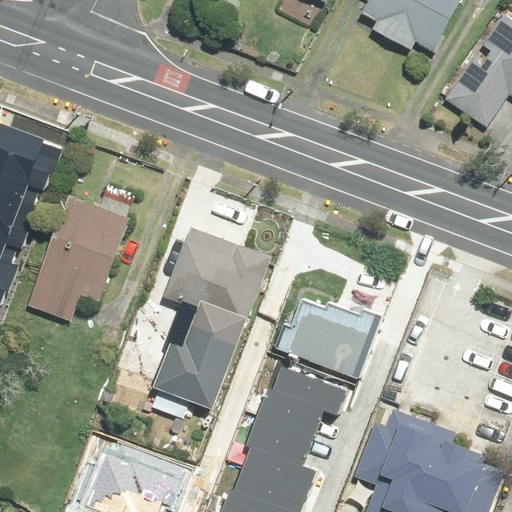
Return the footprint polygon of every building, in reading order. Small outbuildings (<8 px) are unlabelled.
[(379,0),(374,9),(387,17),(382,26),(421,47),(426,38),(444,47),(469,0),(379,0)] [(498,48),(490,60),(484,56),(455,97),(493,123),(511,96),(511,12),(490,42),(498,48)] [(0,303),(3,305),(21,260),(15,257),(21,243),(26,245),(68,141),(0,114),(0,303)] [(111,202),(78,191),(40,304),(73,315),(82,287),(114,298),(141,221),(108,210),(111,202)] [(195,230),(173,293),(205,303),(251,320),(258,322),(276,270),(256,263),(259,252),(195,230)] [(293,311),(280,347),(376,379),(396,318),(366,308),(364,317),(314,300),(308,316),(293,311)] [(251,320),(205,303),(192,337),(178,332),(159,383),(219,406),(251,320)] [(286,511),(289,503),(305,509),(322,465),(308,460),(330,402),(345,408),(355,381),(290,357),(280,384),(273,381),(251,440),(257,442),(242,484),(237,482),(225,511),(286,511)] [(383,398),(355,388),(330,456),(358,466),(383,398)] [(490,511),(511,458),(454,437),(458,427),(396,404),(389,421),(379,418),(360,470),(381,477),(368,511),(490,511)] [(106,449),(85,503),(108,511),(160,511),(162,507),(174,511),(180,511),(196,469),(118,440),(114,452),(106,449)]
